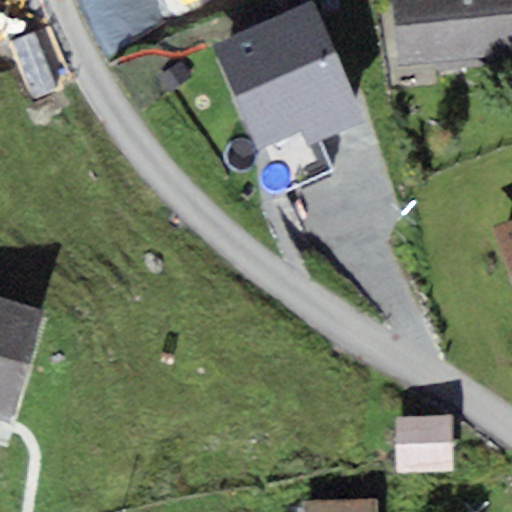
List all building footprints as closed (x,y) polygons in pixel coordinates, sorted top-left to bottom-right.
[(365,120),(311,0),(308,0),(213,42),(260,147),(302,129),(308,145),(365,120)] [(511,54),(511,0),(390,0),(398,67),(511,54)] [(511,288),(511,220),(489,230),(511,288)] [(0,297),(0,419),(7,421),(40,310),(0,297)] [(452,471),(450,415),(394,417),(396,473),(452,471)] [(376,511),(376,498),(302,501),(301,511),(376,511)]
